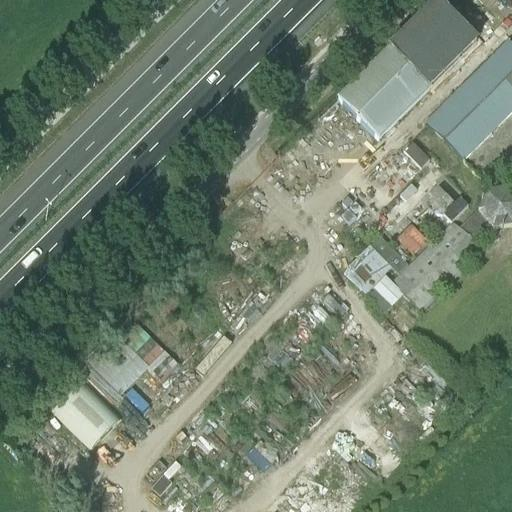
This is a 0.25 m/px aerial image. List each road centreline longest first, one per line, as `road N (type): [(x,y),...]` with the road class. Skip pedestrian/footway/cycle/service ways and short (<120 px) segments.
road 1 (unclassified): [(0,387),(392,0)]
road 2 (motorway): [(0,301),(300,0)]
road 3 (motorway): [(237,0),(0,237)]
road 4 (unclassified): [(0,166),(166,0)]
